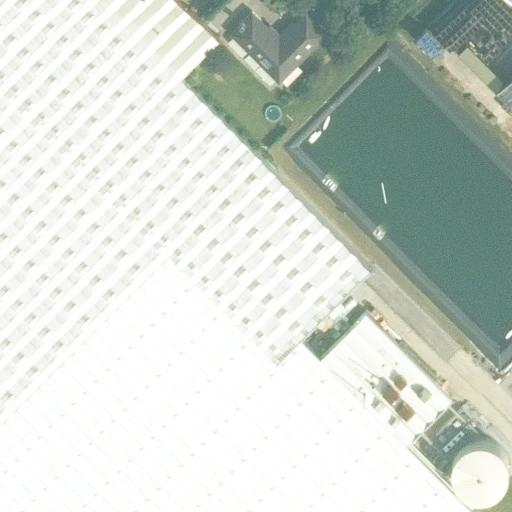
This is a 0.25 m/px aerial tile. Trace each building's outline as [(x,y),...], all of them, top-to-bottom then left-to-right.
[(372,262),(181,73),(107,0),(0,0),(0,511),(478,511),(406,440),(320,354),(301,334),(372,262)] [(184,0),(107,0),(181,73),(219,34),(184,0)] [(497,89),(511,73),(511,0),(439,0),(423,17),(497,89)] [(244,19),(232,31),(278,78),(325,32),(305,12),(278,39),(259,20),(261,18),(252,9),(243,18),(244,19)] [(511,73),(497,89),(511,104),(511,73)] [(365,308),(320,354),(406,440),(452,395),(365,308)] [(444,441),(471,414),(462,405),(435,432),(444,441)]
